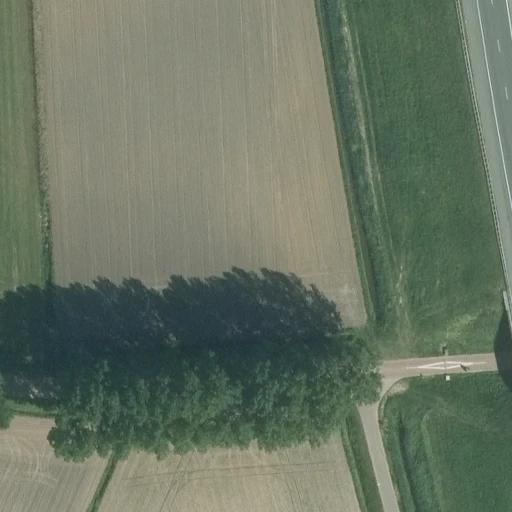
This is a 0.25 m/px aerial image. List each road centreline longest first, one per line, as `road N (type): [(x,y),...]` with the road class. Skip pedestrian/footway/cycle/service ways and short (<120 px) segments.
road 1 (unclassified): [(391,511),(365,371),(90,389),(0,383)]
road 2 (motorway): [(492,0),(511,119)]
